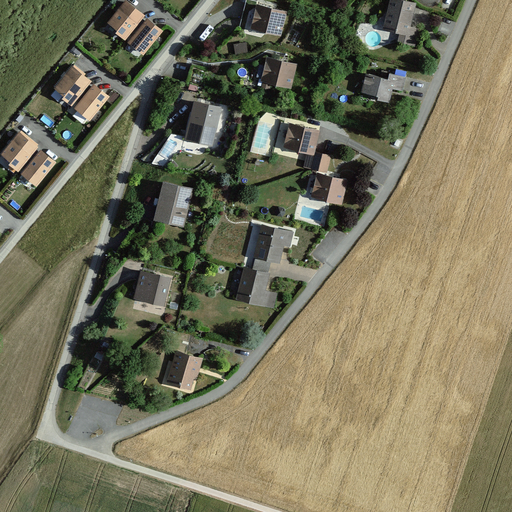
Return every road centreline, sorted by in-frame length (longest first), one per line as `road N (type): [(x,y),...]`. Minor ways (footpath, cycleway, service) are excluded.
road 1 (residential): [(472,0),(383,196),(232,382),(85,446),(54,435),(51,408),(151,84),(213,0)]
road 2 (track): [(85,446),(273,511)]
